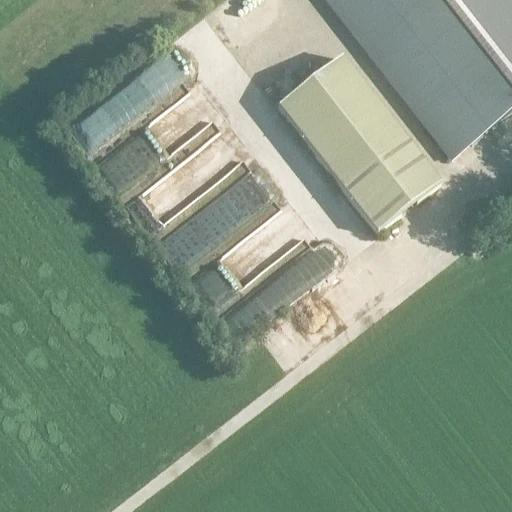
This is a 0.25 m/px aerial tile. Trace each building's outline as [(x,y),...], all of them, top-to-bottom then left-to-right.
[(511,0),(326,0),(453,163),(511,117),(511,0)] [(340,61),(276,110),(374,238),(439,188),(340,61)] [(205,106),(178,121),(191,145),(219,129),(205,106)] [(158,247),(181,227),(163,207),(140,228),(158,247)] [(234,215),(223,222),(233,237),(244,230),(234,215)] [(206,293),(196,302),(218,324),(228,314),(206,293)]
